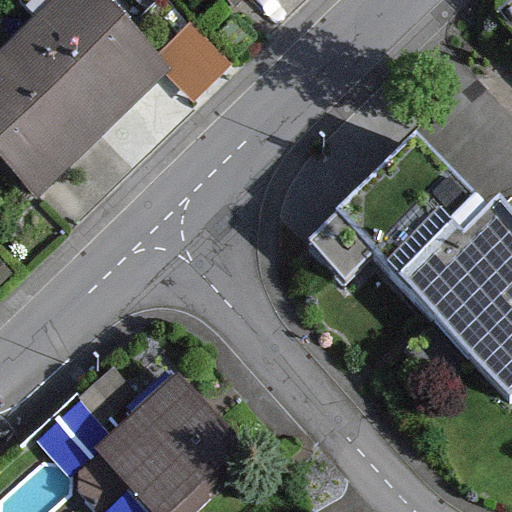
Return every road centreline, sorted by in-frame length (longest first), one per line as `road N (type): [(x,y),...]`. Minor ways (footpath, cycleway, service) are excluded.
road 1 (residential): [(161,225),(412,511)]
road 2 (residential): [(391,0),(161,225)]
road 3 (residential): [(161,225),(0,376)]
